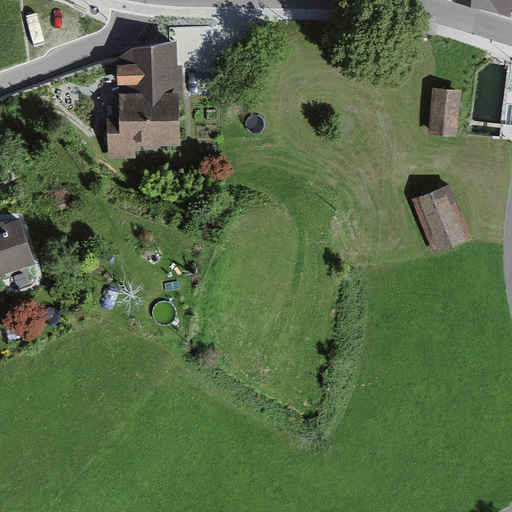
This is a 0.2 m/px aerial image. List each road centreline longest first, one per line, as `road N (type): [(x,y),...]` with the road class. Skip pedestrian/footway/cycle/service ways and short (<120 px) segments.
road 1 (residential): [(0,86),(124,43),(255,17),(254,0)]
road 2 (tertiary): [(350,0),(390,1),(511,34)]
